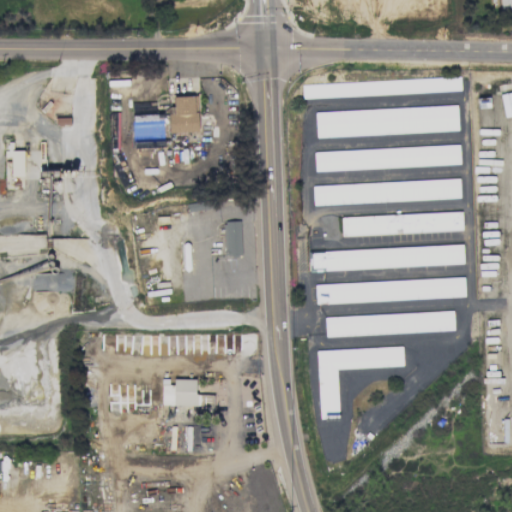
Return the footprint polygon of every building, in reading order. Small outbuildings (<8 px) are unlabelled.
[(511,0),(499,0),(500,11),(511,10),(511,0)] [(460,92),(459,78),(301,83),(302,97),(460,92)] [(192,95),(172,96),(172,106),(168,107),(169,133),(197,131),(196,111),(192,111),(192,95)] [(315,111),(316,136),(457,130),(456,106),(315,111)] [(459,164),(458,145),(313,151),(314,170),(459,164)] [(23,175),(22,150),(8,151),(9,176),(23,175)] [(311,185),(312,204),(459,198),(458,179),(311,185)] [(461,229),(461,212),(341,216),(341,233),(461,229)] [(224,255),(240,255),(239,220),(223,221),(224,255)] [(462,264),(461,245),(309,251),(310,270),(462,264)] [(313,284),(314,303),(463,297),(463,278),(313,284)] [(323,316),(324,335),(453,330),(452,312),(323,316)] [(315,350),(318,418),(337,417),(335,368),(402,365),(401,347),(315,350)] [(161,384),(160,405),(195,405),(195,379),(173,379),(172,385),(161,384)]
